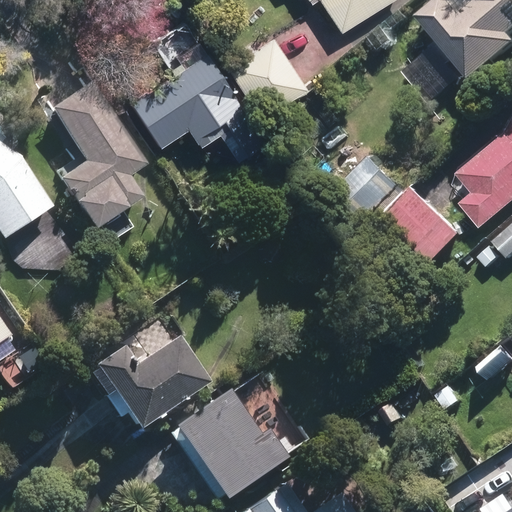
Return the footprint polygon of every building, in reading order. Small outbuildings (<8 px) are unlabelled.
[(384,0),(322,0),(341,28),(384,0)] [(511,0),(452,0),(432,17),(482,78),(511,53),(511,0)] [(305,88),(274,40),(231,68),(262,115),(305,88)] [(205,55),(134,103),(160,141),(187,123),(200,141),(244,111),(205,55)] [(82,166),(57,183),(89,231),(134,201),(121,180),(137,169),(85,91),(48,115),(82,166)] [(14,154),(0,144),(0,143),(4,137),(0,134),(0,230),(4,236),(48,206),(14,154)] [(489,226),(511,205),(511,137),(469,175),(484,193),(471,205),(489,226)] [(396,191),(370,164),(333,199),(359,226),(396,191)] [(417,190),(392,217),(436,259),(461,233),(417,190)] [(511,256),(511,226),(494,243),(510,259),(511,256)] [(0,327),(0,357),(13,348),(0,327)] [(123,350),(99,366),(139,428),(207,384),(180,342),(136,370),(123,350)] [(228,394),(178,428),(226,499),(285,459),(266,430),(257,436),(228,394)] [(493,511),(473,478),(437,498),(445,511),(493,511)] [(249,511),(348,511),(339,499),(319,511),(302,511),(285,488),(249,511)] [(511,511),(511,502),(496,511),(511,511)]
